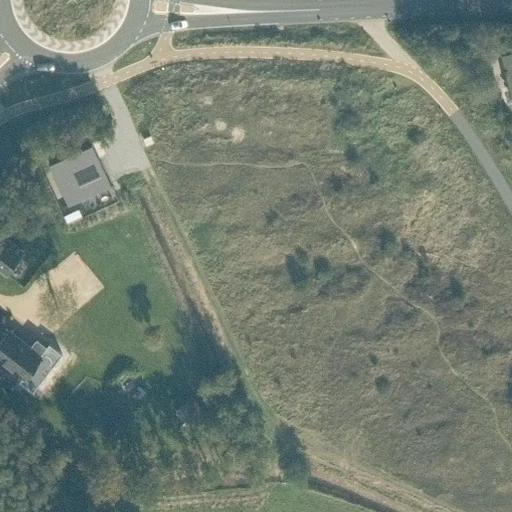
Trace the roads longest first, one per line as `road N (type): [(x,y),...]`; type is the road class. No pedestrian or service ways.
road 1 (unclassified): [(511,205),(445,103),(363,6)]
road 2 (tertiary): [(363,6),(235,10)]
road 3 (tertiary): [(363,6),(487,0)]
